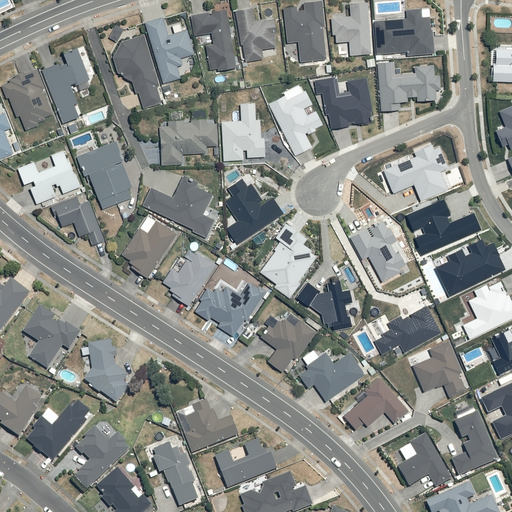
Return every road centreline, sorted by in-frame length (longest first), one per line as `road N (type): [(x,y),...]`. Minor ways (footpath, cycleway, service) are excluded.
road 1 (tertiary): [(385,511),(308,430),(0,218)]
road 2 (residential): [(313,194),(335,165),(466,111)]
road 3 (residential): [(511,232),(478,177),(466,111)]
